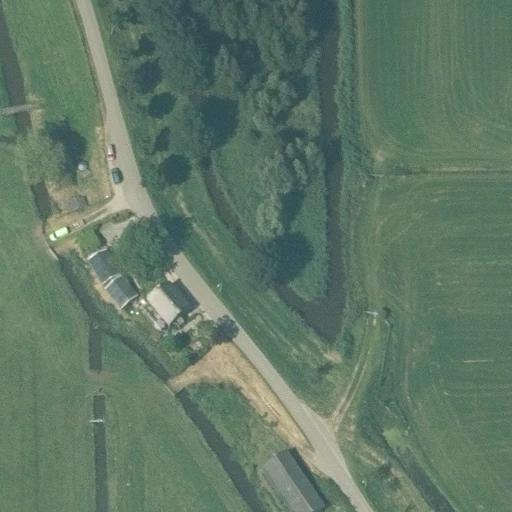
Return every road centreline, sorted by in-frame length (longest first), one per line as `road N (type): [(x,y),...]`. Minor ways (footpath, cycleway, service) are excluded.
road 1 (unclassified): [(367,511),(149,217),(79,0)]
road 2 (track): [(320,447),(348,411),(374,341),(372,217),(383,160),(511,159)]
